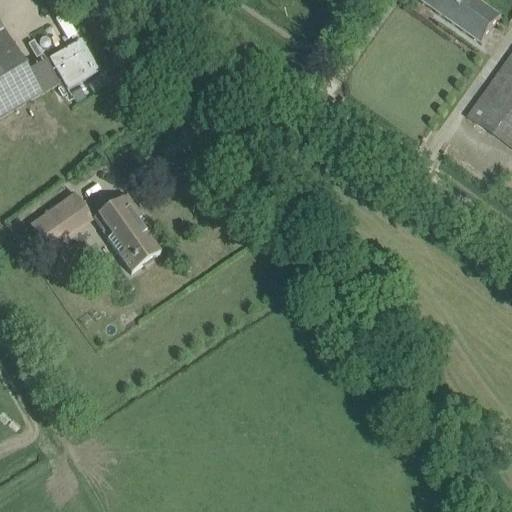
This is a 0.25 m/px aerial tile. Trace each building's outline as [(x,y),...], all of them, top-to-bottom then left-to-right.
[(419,0),(418,2),(482,47),(502,16),(477,0),(419,0)] [(28,74),(0,26),(0,119),(58,86),(45,64),(28,74)] [(67,92),(98,74),(80,43),(49,61),(67,92)] [(511,54),(468,120),(511,150),(511,54)] [(45,216),(32,225),(47,247),(60,238),(89,218),(74,196),(73,196),(45,216)] [(92,222),(131,276),(160,255),(136,222),(141,218),(126,197),(97,218),(92,222)]
